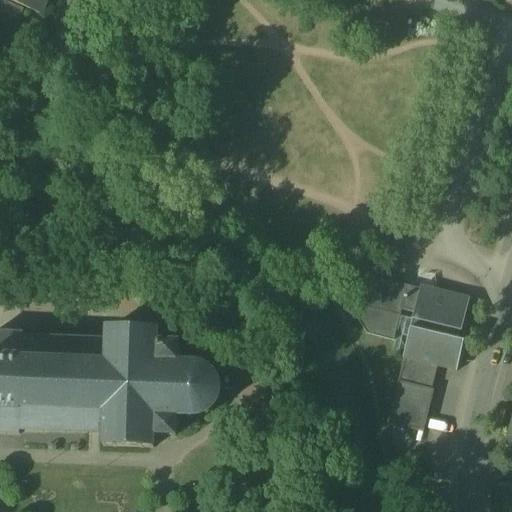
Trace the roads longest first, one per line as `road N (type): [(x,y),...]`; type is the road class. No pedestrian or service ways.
road 1 (residential): [(471,511),(476,420),(511,291)]
road 2 (residential): [(87,0),(51,108),(35,103)]
